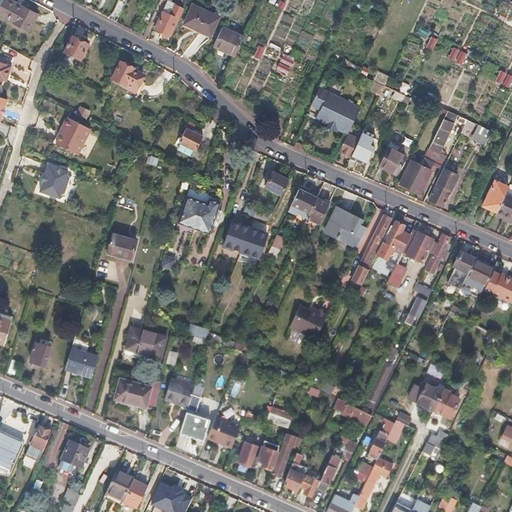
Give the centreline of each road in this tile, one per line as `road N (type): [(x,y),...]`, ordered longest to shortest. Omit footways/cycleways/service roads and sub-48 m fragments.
road 1 (residential): [(50,0),(181,67),(249,140),(511,252)]
road 2 (residential): [(291,511),(0,384)]
